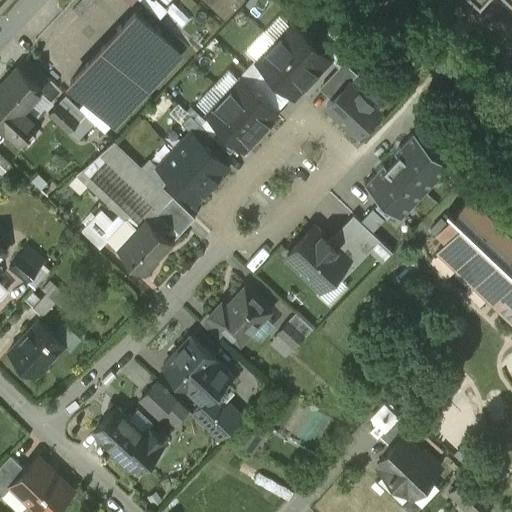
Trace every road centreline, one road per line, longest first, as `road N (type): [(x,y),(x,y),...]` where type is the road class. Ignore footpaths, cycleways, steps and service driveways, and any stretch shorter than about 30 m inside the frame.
road 1 (residential): [(229,235),(263,234),(332,162),(333,140),(318,128),(293,133),(230,202),(224,226)]
road 2 (residential): [(48,423),(229,235)]
road 3 (residential): [(48,423),(143,511)]
